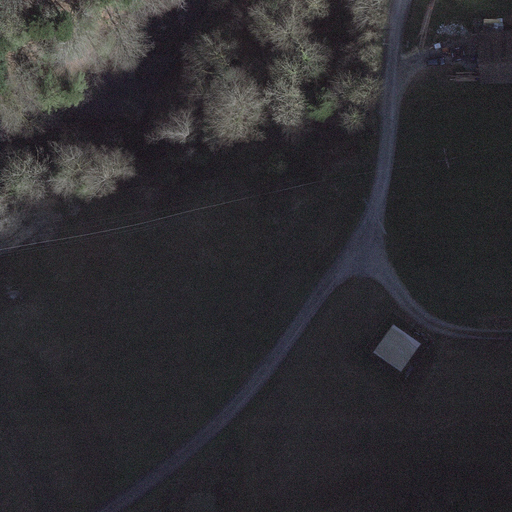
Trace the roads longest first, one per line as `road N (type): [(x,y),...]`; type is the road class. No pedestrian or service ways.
road 1 (track): [(135,511),(185,477),(246,414),(379,232),(408,146),(435,0)]
road 2 (track): [(362,261),(427,294),(511,313)]
